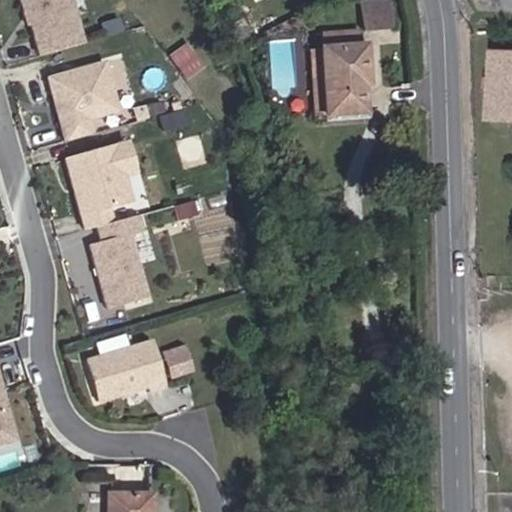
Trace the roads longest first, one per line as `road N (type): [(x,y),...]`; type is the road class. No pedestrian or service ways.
road 1 (tertiary): [(457,511),(438,0)]
road 2 (residential): [(0,123),(43,278),(41,352),(69,426),(90,440),(180,454),(206,482),(212,511)]
